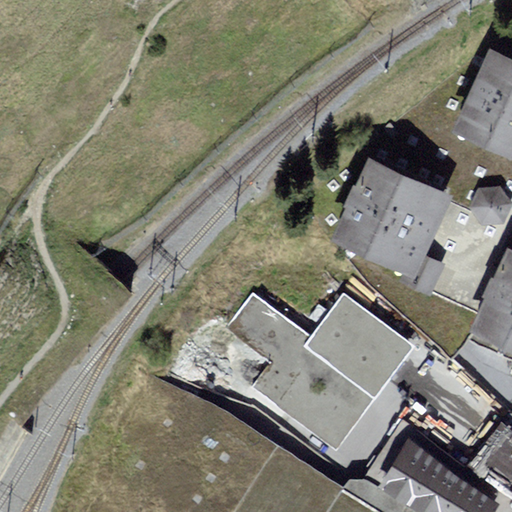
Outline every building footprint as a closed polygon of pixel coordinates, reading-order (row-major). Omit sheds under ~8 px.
[(511,26),(502,21),(454,108),(511,139),(511,26)] [(368,148),(323,242),(400,279),(445,184),(368,148)] [(488,223),(511,199),(511,194),(495,177),(468,202),(488,223)] [(511,223),(507,221),(469,307),(511,325),(511,223)] [(428,253),(416,284),(433,291),(445,259),(428,253)] [(335,453),(408,346),(324,289),(251,397),(335,453)] [(381,511),(220,407),(158,511),(381,511)] [(462,511),(486,511),(508,478),(408,416),(380,460),(462,511)]
